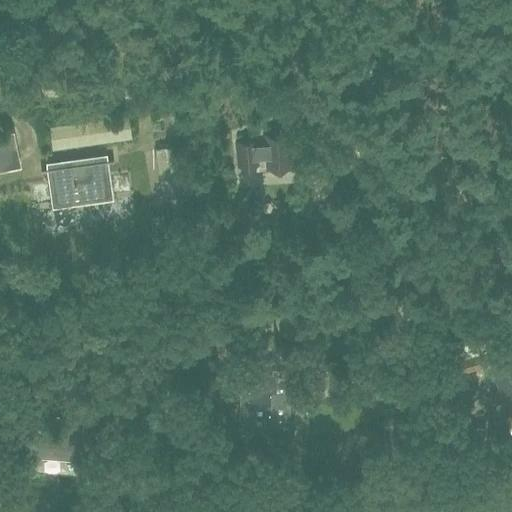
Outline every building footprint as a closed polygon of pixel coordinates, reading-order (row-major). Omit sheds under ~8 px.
[(290,135),(264,137),(265,146),(257,146),(257,142),(237,144),(239,173),(259,171),(259,163),(266,163),(267,172),(293,170),(290,135)] [(113,159),(112,159),(41,169),(41,170),(53,169),(55,184),(54,184),(54,185),(55,185),(57,200),(56,200),(56,201),(58,201),(58,202),(58,201),(74,198),(74,200),(74,199),(74,198),(89,196),(90,197),(90,196),(106,194),(106,195),(106,194),(107,194),(107,193),(106,193),(104,178),(105,178),(105,177),(104,177),(102,162),(114,160),(113,159)] [(481,369),(477,354),(455,360),(459,375),(481,369)] [(511,357),(493,363),(502,395),(511,392),(511,357)] [(272,384),(255,383),(241,383),(239,430),(269,432),(270,424),(287,425),(289,394),(272,393),(272,384)] [(28,431),(26,453),(80,458),(83,419),(66,418),(64,434),(28,431)]
